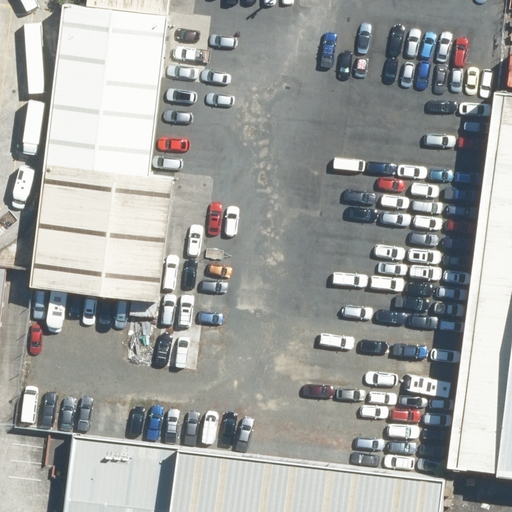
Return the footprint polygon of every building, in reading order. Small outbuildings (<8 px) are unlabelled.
[(172,0),(89,0),(89,4),(66,1),(33,284),(162,298),(176,176),(152,174),(172,0)] [(511,89),(499,88),(452,464),(511,471),(511,89)] [(0,336),(9,264),(0,262),(0,336)] [(199,322),(158,320),(155,369),(196,371),(199,322)] [(431,511),(434,507),(439,464),(70,420),(56,511),(431,511)]
